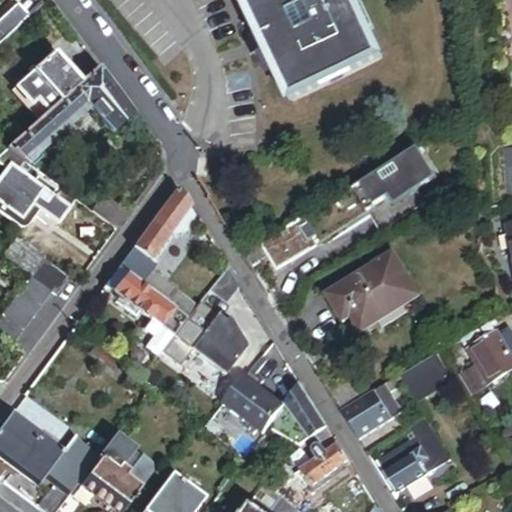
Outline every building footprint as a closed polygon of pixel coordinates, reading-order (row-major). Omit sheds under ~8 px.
[(297,99),(380,59),(352,0),(249,0),(265,31),(297,99)] [(0,46),(29,20),(23,14),(17,7),(0,22),(0,46)] [(11,92),(38,123),(82,85),(67,68),(54,54),(11,92)] [(122,124),(131,115),(118,96),(99,69),(82,85),(38,123),(8,150),(15,156),(28,166),(41,154),(37,149),(89,103),(93,109),(110,135),(122,124)] [(37,149),(41,154),(93,109),(89,103),(37,149)] [(0,157),(0,158),(8,165),(15,156),(8,150),(0,157)] [(299,259),(318,248),(314,241),(385,196),(393,207),(434,181),(417,152),(263,247),(269,256),(279,272),(299,259)] [(57,226),(75,201),(28,166),(15,156),(8,165),(0,176),(0,204),(23,222),(26,218),(31,222),(38,212),(57,226)] [(457,162),(448,167),(456,180),(464,174),(457,162)] [(187,319),(197,307),(149,271),(147,269),(152,262),(150,260),(169,236),(178,223),(190,206),(180,190),(176,189),(118,269),(142,286),(187,319)] [(115,231),(127,215),(103,197),(91,213),(115,231)] [(26,218),(23,222),(0,204),(0,211),(25,230),(31,222),(26,218)] [(147,269),(149,271),(173,239),(169,236),(150,260),(152,262),(147,269)] [(56,297),(69,279),(16,240),(3,258),(29,277),(50,293),(56,297)] [(247,257),(252,266),(269,256),(263,247),(247,257)] [(361,312),(368,323),(411,297),(401,280),(407,276),(396,258),(330,298),(338,311),(345,322),(361,312)] [(187,319),(142,286),(118,269),(105,288),(152,322),(144,332),(153,339),(145,350),(158,359),(161,355),(187,319)] [(0,315),(0,332),(13,343),(50,293),(29,277),(0,315)] [(247,346),(229,317),(226,322),(218,314),(202,301),(197,307),(187,319),(161,355),(181,369),(193,353),(224,378),(247,346)] [(511,375),(511,357),(501,339),(499,336),(498,337),(492,326),(463,343),(470,354),(469,355),(476,366),(489,389),(511,375)] [(511,357),(511,332),(511,333),(501,339),(511,357)] [(452,383),(435,355),(403,374),(420,403),(452,383)] [(476,366),(460,375),(474,398),(489,389),(476,366)] [(224,406),(263,437),(282,412),(285,409),(268,395),(258,387),(263,381),(251,372),(224,406)] [(344,412),(371,396),(359,376),(332,391),(344,412)] [(329,451),(339,445),(332,433),(302,386),(285,409),(282,412),(292,427),(301,421),(312,438),(318,434),(325,446),(329,451)] [(344,412),(360,440),(373,433),(403,415),(387,387),(371,396),(344,412)] [(40,485),(45,479),(63,456),(12,416),(0,431),(0,454),(15,466),(40,485)] [(398,493),(455,460),(429,419),(413,429),(417,437),(380,462),(391,482),(398,493)] [(158,470),(135,452),(115,437),(100,457),(98,459),(102,462),(90,477),(100,486),(112,495),(128,507),(158,470)] [(61,484),(72,492),(98,459),(100,457),(76,438),(63,456),(45,479),(54,486),(57,489),(61,484)] [(315,486),(315,487),(349,463),(345,456),(339,445),(329,451),(325,446),(320,446),(317,448),(315,452),(320,458),(300,474),(277,493),(291,504),(315,486)] [(56,511),(79,511),(100,486),(90,477),(102,462),(98,459),(72,492),(56,511)] [(267,485),(277,493),(300,474),(292,463),(267,485)] [(199,511),(204,507),(168,479),(142,511),(199,511)] [(37,508),(41,511),(56,511),(72,492),(61,484),(57,489),(54,486),(37,508)]
